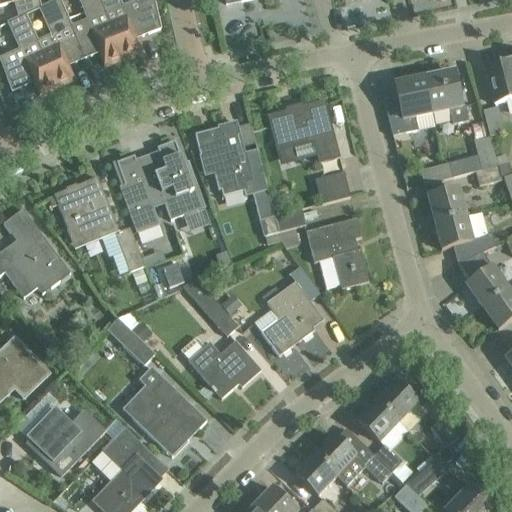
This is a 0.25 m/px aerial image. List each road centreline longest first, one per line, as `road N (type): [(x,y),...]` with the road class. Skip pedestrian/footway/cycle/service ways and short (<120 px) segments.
road 1 (residential): [(201,511),(271,438),(422,321)]
road 2 (residential): [(422,321),(350,52)]
road 3 (unclassified): [(10,162),(204,83)]
road 4 (unclassified): [(350,52),(511,23)]
road 5 (residential): [(511,442),(422,321)]
road 6 (unclassified): [(204,83),(350,52)]
